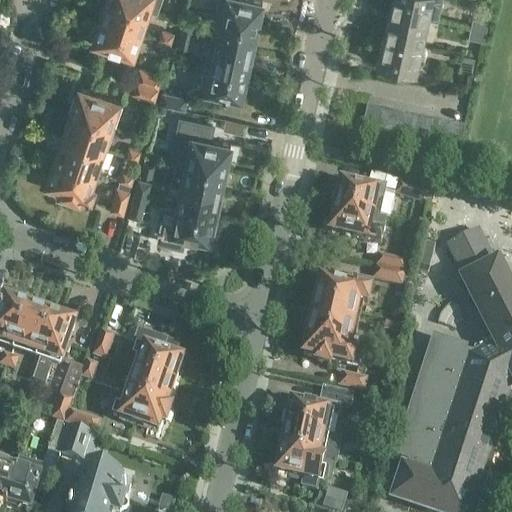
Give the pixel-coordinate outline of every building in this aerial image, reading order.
[(105,0),(99,19),(142,34),(146,23),(142,22),(146,9),(118,0),(105,0)] [(118,0),(146,9),(150,11),(156,13),(160,0),(118,0)] [(218,0),(215,16),(256,25),(261,1),(255,0),(218,0)] [(390,0),(388,10),(427,19),(437,21),(441,0),(390,0)] [(388,10),(382,37),(421,46),(427,19),(388,10)] [(210,40),(251,49),(256,25),(215,16),(210,40)] [(470,29),(487,32),(489,21),(473,17),(470,29)] [(142,34),(99,19),(92,40),(117,49),(113,60),(130,66),(134,55),(135,55),(142,34)] [(179,33),(192,36),(195,24),(182,21),(179,33)] [(487,32),(470,29),(468,37),(485,42),(487,32)] [(192,36),(179,33),(176,46),(189,49),(192,36)] [(426,47),(421,46),(382,37),(376,64),(415,73),(419,58),(423,59),(426,47)] [(210,40),(205,64),(245,73),(251,49),(210,40)] [(459,70),(471,73),(474,57),(462,54),(459,70)] [(245,73),(205,64),(199,88),(240,97),(245,73)] [(138,67),(135,80),(159,87),(162,74),(138,67)] [(159,87),(135,80),(131,93),(155,100),(159,87)] [(68,110),(70,110),(114,126),(122,101),(79,86),(76,95),(74,94),(68,110)] [(160,103),(185,109),(187,97),(163,91),(160,103)] [(362,130),(374,132),(379,109),(368,106),(362,130)] [(374,132),(386,135),(391,111),(379,109),(374,132)] [(66,135),(106,148),(114,126),(70,110),(65,125),(69,126),(66,135)] [(404,114),(391,111),(386,135),(398,137),(404,114)] [(416,117),(404,114),(398,137),(411,140),(416,117)] [(180,117),(171,157),(177,158),(186,160),(224,169),(230,144),(209,139),(212,124),(180,117)] [(411,140),(423,143),(428,119),(416,117),(411,140)] [(423,143),(435,145),(440,122),(428,119),(423,143)] [(435,145),(447,148),(452,125),(440,122),(435,145)] [(452,125),(447,148),(460,151),(465,128),(452,125)] [(61,150),(58,158),(98,172),(106,148),(66,135),(62,133),(57,149),(61,150)] [(125,157),(138,161),(141,150),(128,146),(125,157)] [(98,172),(58,158),(54,157),(45,182),(60,187),(59,191),(93,203),(99,187),(93,185),(98,172)] [(174,171),(172,181),(219,192),(224,169),(186,160),(177,158),(174,171)] [(139,175),(152,178),(155,165),(142,162),(139,175)] [(130,185),(131,185),(135,174),(122,170),(118,181),(119,181),(130,185)] [(134,196),(146,199),(151,180),(139,177),(134,196)] [(117,185),(111,209),(123,213),(130,189),(129,189),(130,185),(119,181),(117,185)] [(176,207),(214,216),(219,192),(172,181),(169,193),(178,195),(176,207)] [(339,183),(334,207),(377,217),(387,219),(389,220),(395,195),(376,191),(376,190),(351,185),(350,185),(339,183)] [(396,196),(425,205),(428,193),(400,184),(396,196)] [(146,199),(134,196),(129,215),(140,218),(146,199)] [(214,216),(176,207),(173,220),(160,217),(157,228),(209,239),(214,216)] [(334,207),(329,233),(340,235),(340,236),(365,242),(365,241),(381,244),(387,219),(377,217),(334,207)] [(511,292),(498,265),(497,265),(479,231),(447,248),(465,282),(464,282),(494,341),(476,350),(474,356),(466,353),(468,349),(434,337),(394,458),(410,463),(407,470),(404,469),(395,498),(437,511),(473,511),(510,398),(506,390),(511,387),(511,292)] [(376,268),(406,275),(409,262),(379,256),(376,268)] [(406,275),(376,268),(373,280),(403,287),(406,275)] [(317,289),(313,305),(314,305),(358,315),(361,302),(366,303),(371,283),(352,278),(351,287),(320,280),(318,289),(317,289)] [(0,343),(12,348),(26,308),(3,300),(0,308),(0,343)] [(308,330),(352,340),(358,315),(314,305),(308,330)] [(49,316),(26,308),(12,348),(35,356),(49,316)] [(35,356),(27,380),(45,386),(51,368),(48,367),(51,361),(59,364),(73,324),(49,316),(35,356)] [(384,331),(401,335),(404,324),(387,320),(384,331)] [(352,340),(308,330),(303,355),(316,358),(315,363),(329,366),(329,363),(357,369),(361,355),(347,352),(350,340),(352,340)] [(135,372),(173,385),(181,361),(175,359),(180,345),(138,331),(133,346),(134,346),(131,357),(140,360),(135,372)] [(94,358),(106,362),(114,337),(102,333),(94,358)] [(0,361),(0,367),(6,369),(11,357),(2,354),(0,361)] [(11,357),(6,369),(15,372),(19,359),(11,357)] [(81,380),(90,383),(95,368),(86,365),(81,380)] [(51,420),(64,425),(69,411),(83,370),(70,366),(51,420)] [(135,372),(128,395),(165,408),(173,385),(135,372)] [(339,387),(365,393),(368,380),(342,374),(339,387)] [(285,427),(328,437),(332,416),(339,417),(341,407),(351,409),(354,395),(323,388),(320,402),(319,410),(290,404),(285,427)] [(165,408),(128,395),(123,408),(114,405),(110,417),(157,432),(160,424),(164,425),(169,409),(165,408)] [(69,411),(64,425),(96,436),(101,422),(69,411)] [(49,448),(59,451),(67,429),(56,426),(49,448)] [(285,427),(280,451),(325,461),(325,462),(335,464),(336,464),(342,440),(328,437),(285,427)] [(67,429),(59,451),(60,451),(59,455),(83,463),(92,436),(67,429)] [(280,451),(275,474),(302,480),(300,489),(317,493),(320,483),(330,486),(335,464),(325,462),(325,461),(280,451)] [(2,459),(0,458),(0,506),(4,508),(17,466),(1,462),(2,459)] [(17,466),(4,508),(18,511),(21,509),(29,511),(44,467),(19,459),(17,466)] [(70,489),(64,506),(71,508),(69,511),(127,511),(128,511),(128,509),(127,508),(125,505),(124,505),(130,485),(83,470),(76,491),(70,489)] [(344,499),(329,494),(327,498),(318,495),(314,510),(318,511),(360,511),(361,511),(346,508),(347,505),(343,503),(344,499)] [(265,511),(279,511),(283,502),(269,498),(265,511)]
